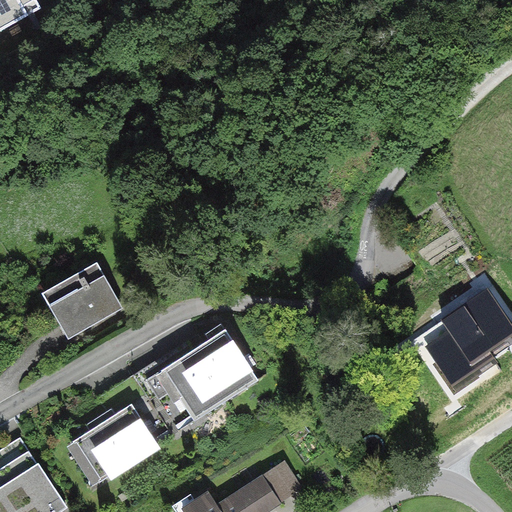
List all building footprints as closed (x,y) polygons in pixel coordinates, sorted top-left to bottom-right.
[(15,0),(0,0),(0,29),(24,16),(15,0)] [(104,260),(42,297),(69,343),(131,307),(104,260)] [(511,348),(511,329),(489,295),(431,333),(462,381),(511,348)] [(235,328),(149,383),(180,431),(266,376),(235,328)] [(141,405),(65,449),(94,499),(170,455),(141,405)] [(24,444),(0,459),(0,511),(45,511),(61,502),(24,444)] [(279,459),(193,511),(288,511),(305,502),(279,459)]
